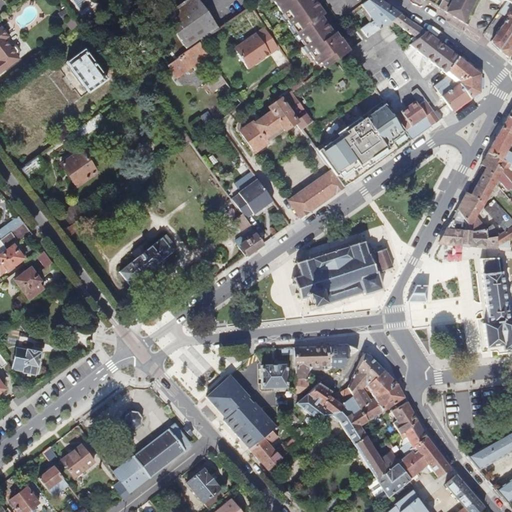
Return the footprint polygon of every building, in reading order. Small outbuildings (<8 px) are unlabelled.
[(219,30),(199,0),(185,0),(164,16),(163,17),(174,33),(175,32),(188,51),(198,44),(199,43),(199,44),(219,30)] [(329,29),(317,10),(320,8),(314,0),(272,0),(317,64),(320,62),(325,69),(348,52),(349,51),(340,38),(340,39),(335,32),(332,35),(328,30),(329,29)] [(392,21),(401,14),(379,0),(366,0),(361,5),(372,21),(361,29),(367,38),(387,24),(392,21)] [(463,23),(475,0),(441,0),(438,7),(463,23)] [(511,0),(505,0),(507,1),(511,3),(511,11),(508,17),(492,41),(492,44),(499,50),(511,32),(511,0)] [(499,12),(508,17),(511,11),(511,3),(507,1),(499,12)] [(415,25),(401,14),(392,21),(417,39),(410,45),(447,75),(445,78),(434,86),(452,112),(479,92),(480,75),(426,32),(415,25)] [(358,65),(396,37),(387,24),(367,38),(349,51),(348,52),(358,65)] [(18,54),(18,50),(15,46),(12,46),(10,47),(4,40),(8,37),(1,28),(0,28),(0,73),(19,59),(16,55),(18,54)] [(247,69),(278,48),(264,28),(234,49),(247,69)] [(188,51),(175,32),(174,33),(161,41),(175,60),(188,51)] [(508,57),(511,50),(511,32),(499,50),(508,57)] [(176,78),(207,56),(198,44),(188,51),(175,60),(168,65),(176,78)] [(107,79),(84,49),(66,62),(89,93),(107,79)] [(402,69),(375,87),(411,140),(412,140),(440,121),(439,120),(442,119),(436,111),(434,113),(417,89),(411,93),(416,100),(406,107),(395,91),(410,80),(402,69)] [(212,92),(226,82),(220,74),(206,84),(212,92)] [(212,92),(206,84),(202,86),(208,95),(212,92)] [(311,121),(293,96),(283,103),(280,99),(269,107),(272,112),(255,123),(254,122),(240,132),(254,152),(268,143),(265,138),(282,127),(285,131),(296,123),(300,129),(301,129),(311,121)] [(351,182),(411,140),(384,104),(318,151),(332,171),(340,181),(347,176),(351,182)] [(80,140),(99,127),(96,123),(103,119),(100,114),(86,123),(85,123),(74,131),(80,140)] [(508,148),(511,141),(511,119),(508,115),(487,153),(495,156),(493,160),(502,171),(511,182),(511,173),(505,166),(507,162),(511,165),(511,164),(511,162),(511,152),(507,150),(508,148)] [(96,172),(82,151),(61,165),(76,186),(96,172)] [(495,156),(487,153),(487,154),(481,165),(486,168),(471,195),(466,193),(457,209),(469,227),(469,232),(486,229),(476,216),(484,204),(497,179),(501,182),(501,183),(507,191),(511,186),(511,182),(502,171),(493,160),(495,156)] [(24,174),(33,168),(29,163),(20,169),(24,174)] [(306,214),(344,187),(340,181),(332,171),(288,201),(300,218),(303,216),(306,214)] [(273,201),(257,179),(238,193),(239,194),(231,199),(242,214),(245,219),(253,213),(254,214),(273,201)] [(511,237),(511,221),(493,200),(484,209),(505,231),(498,235),(492,226),(486,229),(487,238),(496,237),(497,246),(508,240),(511,237)] [(439,243),(453,244),(455,244),(475,246),(487,247),(497,247),(508,248),(508,240),(497,246),(496,237),(487,238),(486,229),(469,232),(469,227),(457,209),(439,243)] [(249,225),(245,219),(242,214),(234,220),(241,230),(249,225)] [(70,236),(82,227),(78,220),(65,229),(70,236)] [(23,223),(0,239),(0,276),(23,259),(14,246),(17,242),(19,244),(32,235),(23,223)] [(245,256),(263,244),(256,234),(253,229),(235,242),(245,256)] [(130,286),(172,252),(162,238),(119,272),(130,286)] [(392,266),(389,259),(390,259),(389,257),(386,250),(387,250),(386,248),(385,249),(385,248),(384,249),(384,250),(376,252),(375,252),(375,253),(371,254),(369,254),(368,252),(367,253),(364,243),(365,242),(365,241),(363,241),(363,240),(361,240),(362,242),(351,246),(350,244),(348,245),(349,246),(338,250),(337,249),(336,250),(336,251),(325,255),(324,253),(323,254),(323,255),(311,259),(311,257),(309,257),(310,259),(298,262),(298,261),(296,261),(296,263),(295,263),(295,265),(297,264),(301,276),(294,278),(294,276),(292,277),(293,278),(291,279),(292,281),(293,284),(292,284),(293,286),(294,285),(295,286),(297,292),(297,293),(295,293),(296,295),(297,295),(297,298),(298,300),(299,300),(300,301),(302,301),(301,299),(308,297),(311,305),(309,306),(309,308),(311,308),(312,310),(314,309),(314,307),(322,304),(323,306),(325,305),(325,304),(364,292),(365,295),(382,289),(377,274),(378,274),(378,273),(382,272),(383,271),(391,268),(393,268),(393,266),(392,266)] [(511,320),(510,320),(503,271),(500,271),(499,258),(486,258),(480,259),(488,323),(483,324),(486,347),(502,345),(503,350),(511,348),(511,320)] [(34,269),(16,283),(30,301),(42,292),(39,288),(45,283),(34,269)] [(427,288),(415,287),(407,301),(408,301),(425,302),(427,288)] [(28,319),(20,325),(25,331),(33,326),(28,319)] [(347,358),(357,351),(357,350),(346,345),(338,346),(327,346),(329,368),(341,368),(342,366),(347,358)] [(329,368),(327,346),(293,348),(292,368),(295,368),(295,386),(295,394),(299,394),(300,393),(302,392),(308,388),(308,379),(308,371),(307,370),(308,367),(311,367),(320,367),(320,369),(329,368)] [(16,348),(12,369),(23,372),(34,375),(36,366),(37,367),(40,353),(16,348)] [(399,401),(404,398),(397,384),(370,357),(364,353),(352,379),(347,387),(351,394),(353,397),(360,410),(367,421),(382,412),(391,406),(395,404),(399,401)] [(238,372),(243,368),(240,364),(235,369),(238,372)] [(287,388),(286,364),(261,365),(261,389),(287,388)] [(360,426),(359,426),(352,415),(360,410),(353,397),(351,394),(347,387),(347,388),(341,392),(346,402),(341,405),(328,395),(332,392),(318,383),(307,394),(303,398),(296,403),(322,424),(332,415),(338,421),(354,445),(366,436),(360,426)] [(417,421),(406,402),(391,412),(396,421),(393,423),(399,434),(417,421)] [(359,426),(360,426),(367,421),(360,410),(352,415),(359,426)] [(141,425),(141,418),(137,412),(130,412),(125,416),(124,423),(128,429),(135,430),(141,425)] [(290,417),(285,421),(296,435),(296,436),(303,430),(296,422),(297,419),(291,415),(290,417)] [(426,437),(417,421),(399,434),(403,439),(410,450),(426,437)] [(130,493),(185,451),(179,443),(185,439),(180,432),(174,436),(168,429),(153,441),(150,436),(144,440),(147,445),(113,471),(120,481),(130,493)] [(278,462),(289,452),(284,447),(282,444),(274,451),(268,444),(278,437),(272,431),(248,449),(268,471),(273,466),(278,462)] [(296,435),(284,447),(289,452),(301,441),(296,436),(296,435)] [(511,443),(506,435),(466,457),(478,471),(511,451),(511,443)] [(396,463),(398,462),(390,451),(380,459),(375,450),(366,436),(354,445),(375,477),(377,480),(396,464),(397,464),(396,463)] [(450,469),(426,437),(410,450),(411,451),(398,462),(396,463),(397,464),(396,464),(409,480),(427,465),(438,478),(450,469)] [(74,478),(94,462),(81,445),(61,461),(74,478)] [(388,497),(409,480),(396,464),(377,480),(369,486),(378,501),(387,496),(388,497)] [(68,485),(54,466),(38,478),(52,497),(68,485)] [(276,472),(276,470),(273,466),(268,471),(271,475),(274,475),(276,472)] [(224,495),(203,469),(186,483),(206,509),(224,495)] [(478,511),(483,508),(455,475),(445,485),(464,507),(458,511),(478,511)] [(511,478),(495,491),(506,503),(511,499),(511,478)] [(130,493),(120,481),(114,487),(123,499),(130,493)] [(17,511),(26,511),(38,503),(26,487),(9,500),(15,508),(14,509),(15,510),(16,509),(17,511)] [(428,511),(412,490),(393,505),(394,506),(386,511),(428,511)] [(324,511),(332,511),(342,504),(337,497),(322,509),(324,511)] [(240,511),(230,499),(215,511),(240,511)] [(386,511),(394,506),(393,505),(391,502),(378,511),(386,511)]
